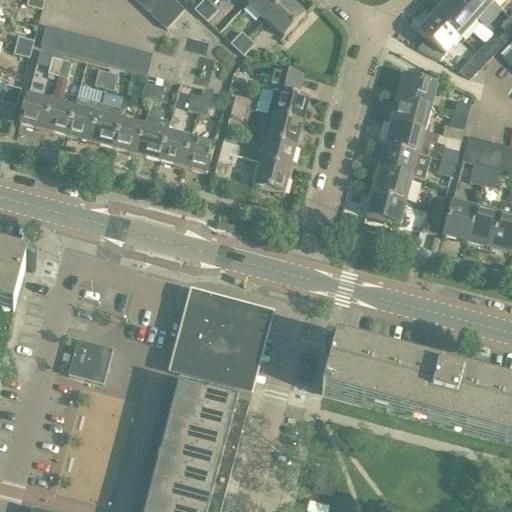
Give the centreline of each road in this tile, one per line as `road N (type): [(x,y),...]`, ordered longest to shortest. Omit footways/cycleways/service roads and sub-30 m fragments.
road 1 (residential): [(82,219),(5,511)]
road 2 (residential): [(303,279),(374,33)]
road 3 (residential): [(303,279),(245,511)]
road 4 (tertiary): [(303,279),(82,219)]
road 5 (tertiary): [(511,333),(303,279)]
